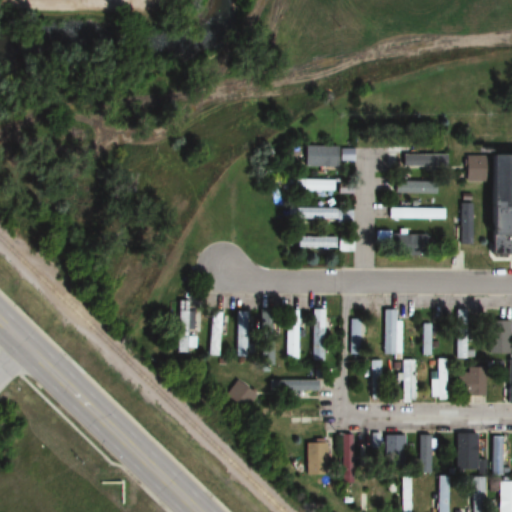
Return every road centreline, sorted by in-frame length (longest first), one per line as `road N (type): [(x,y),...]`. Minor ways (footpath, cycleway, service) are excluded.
road 1 (residential): [(511,418),(341,417),(341,282)]
road 2 (residential): [(223,267),(273,282),(511,283)]
road 3 (primary): [(0,320),(197,511)]
road 4 (residential): [(362,282),(363,155)]
